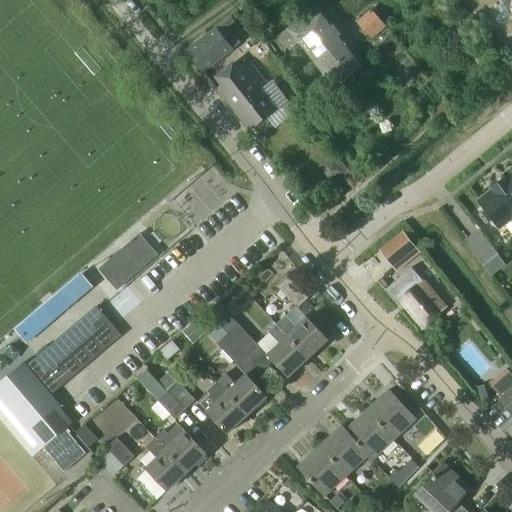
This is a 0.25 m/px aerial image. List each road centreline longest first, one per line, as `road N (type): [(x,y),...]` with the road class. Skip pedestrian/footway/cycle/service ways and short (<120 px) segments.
road 1 (residential): [(329,260),(118,0)]
road 2 (residential): [(189,511),(391,332)]
road 3 (residential): [(329,260),(511,122)]
road 4 (residential): [(511,468),(391,332)]
